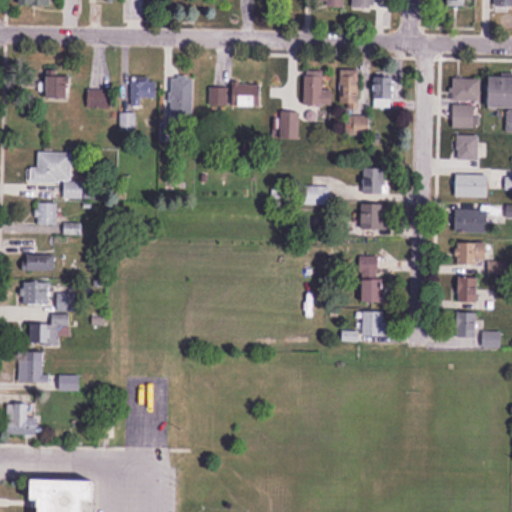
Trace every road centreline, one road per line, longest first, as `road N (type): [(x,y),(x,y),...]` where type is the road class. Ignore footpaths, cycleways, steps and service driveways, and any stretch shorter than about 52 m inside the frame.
road 1 (residential): [(0,28),(511,39)]
road 2 (residential): [(414,336),(423,62),(407,38),(408,0)]
road 3 (residential): [(160,511),(161,462),(0,461)]
